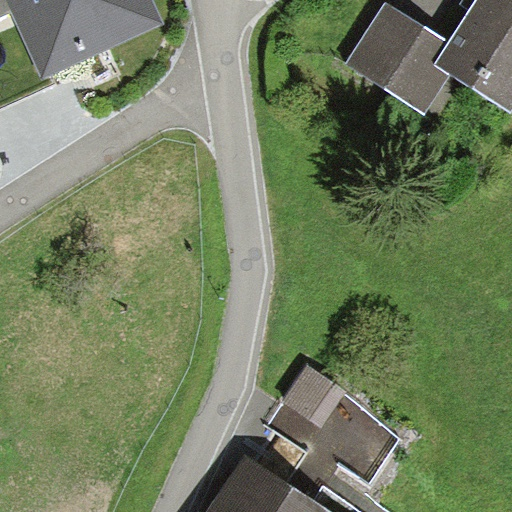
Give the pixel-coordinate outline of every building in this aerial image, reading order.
[(161,20),(151,0),(0,0),(0,11),(10,7),(42,75),(161,20)] [(511,115),(511,113),(511,0),(472,0),(446,41),(430,66),(447,77),(511,115)] [(446,41),(386,3),(347,65),(424,114),(447,77),(430,66),(446,41)] [(308,366),(283,401),(320,428),(345,393),(308,366)] [(330,511),(250,458),(213,511),(330,511)]
